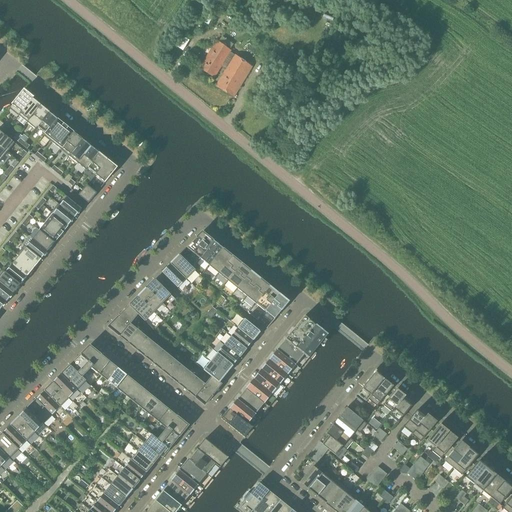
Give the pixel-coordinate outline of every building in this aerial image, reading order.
[(199,68),(214,78),(230,51),(216,41),(199,68)] [(234,55),(215,86),(233,97),(251,67),(234,55)] [(24,90),(9,108),(18,115),(33,97),(25,90),(24,90)] [(19,116),(26,122),(40,105),(33,99),(34,98),(33,97),(18,115),(19,116)] [(40,105),(26,122),(35,129),(49,112),(46,110),(40,105)] [(37,128),(45,134),(57,119),(49,112),(35,129),(36,129),(37,128)] [(57,119),(45,134),(44,136),(52,143),(66,126),(64,124),(59,120),(57,119)] [(9,128),(0,120),(0,132),(3,135),(3,134),(9,128)] [(52,143),(61,150),(74,133),(68,128),(69,128),(66,126),(52,143)] [(3,135),(0,132),(0,148),(6,153),(15,143),(3,134),(3,135)] [(74,133),(61,150),(69,157),(83,140),(80,137),(74,133)] [(69,157),(78,164),(92,147),(88,144),(83,140),(69,157)] [(92,147),(78,164),(86,170),(88,168),(88,169),(100,154),(97,151),(92,147)] [(97,176),(109,161),(100,154),(88,169),(88,168),(86,170),(84,173),(92,179),(95,175),(97,176)] [(109,161),(97,176),(105,183),(117,168),(117,167),(110,161),(109,161)] [(87,185),(83,190),(93,198),(97,193),(87,185)] [(93,198),(83,190),(79,195),(89,203),(93,198)] [(67,197),(60,205),(75,218),(82,209),(67,197)] [(51,212),(68,226),(75,218),(60,205),(58,204),(51,212)] [(46,222),(62,235),(63,233),(63,232),(68,226),(51,212),(44,221),(46,222)] [(62,235),(46,222),(39,230),(55,243),(59,237),(60,237),(62,235)] [(29,236),(48,251),(55,243),(39,230),(36,228),(29,236)] [(193,268),(200,259),(214,241),(202,232),(179,255),(192,268),(193,268)] [(41,260),(48,251),(29,236),(28,236),(22,244),(24,246),(41,260)] [(200,259),(209,266),(223,249),(214,241),(200,259)] [(19,256),(34,268),(41,260),(24,246),(17,254),(19,256)] [(209,266),(218,274),(233,256),(223,249),(209,266)] [(195,271),(193,268),(192,268),(179,255),(171,264),(187,280),(195,271)] [(34,268),(19,256),(12,264),(27,276),(34,268)] [(242,264),(233,256),(218,274),(228,281),(242,264)] [(12,264),(5,273),(20,285),(27,276),(12,264)] [(178,288),(187,280),(171,264),(162,273),(178,288)] [(228,281),(237,289),(251,271),(242,264),(228,281)] [(0,282),(13,293),(20,285),(5,273),(4,271),(0,275),(0,282)] [(246,296),(261,279),(251,271),(237,289),(246,296)] [(246,296),(256,304),(270,287),(261,279),(246,296)] [(155,280),(146,289),(162,304),(171,295),(155,280)] [(13,293),(0,282),(0,296),(7,302),(13,293)] [(256,304),(265,312),(279,294),(270,287),(256,304)] [(146,289),(138,297),(154,313),(162,304),(146,289)] [(289,302),(279,294),(265,312),(275,319),(289,302)] [(145,322),(154,313),(138,297),(129,306),(138,314),(138,315),(145,322)] [(108,327),(120,337),(130,324),(138,315),(138,314),(129,306),(121,314),(108,327)] [(286,339),(309,358),(328,335),(316,325),(305,316),(286,339)] [(245,319),(238,328),(254,340),(260,332),(245,319)] [(139,331),(130,324),(120,337),(128,344),(139,331)] [(231,337),(247,349),(254,340),(238,328),(231,337)] [(147,338),(139,331),(128,344),(137,350),(147,338)] [(231,337),(224,345),(240,357),(247,349),(231,337)] [(147,338),(137,350),(145,357),(155,344),(147,338)] [(309,359),(309,358),(286,339),(277,350),(300,369),(309,359)] [(164,351),(155,344),(145,357),(153,364),(164,351)] [(82,377),(89,371),(92,367),(102,355),(90,345),(80,355),(70,365),(82,377)] [(224,345),(217,353),(233,366),(240,357),(224,345)] [(300,370),(300,369),(277,350),(269,360),(292,379),(300,370)] [(164,351),(153,364),(161,371),(172,358),(164,351)] [(217,353),(211,362),(226,374),(233,366),(217,353)] [(92,367),(89,371),(97,378),(110,362),(102,355),(92,367)] [(180,365),(172,358),(161,371),(170,377),(180,365)] [(285,388),(292,379),(269,360),(261,370),(285,388)] [(100,375),(108,381),(118,369),(110,362),(97,378),(100,375)] [(203,370),(211,377),(212,377),(219,383),(220,382),(226,374),(211,362),(203,370)] [(67,369),(61,374),(77,390),(86,381),(82,377),(70,365),(69,367),(67,369)] [(180,365),(170,377),(178,384),(188,371),(180,365)] [(108,381),(116,388),(127,375),(118,369),(108,381)] [(284,389),(285,388),(261,370),(254,379),(277,398),(284,389)] [(197,378),(188,371),(178,384),(186,391),(197,378)] [(380,384),(384,379),(380,376),(376,373),(364,386),(357,395),(366,402),(368,399),(380,384)] [(69,398),(77,390),(61,374),(60,375),(58,377),(53,383),(69,398)] [(116,388),(125,395),(135,382),(127,375),(116,388)] [(211,377),(205,385),(195,398),(205,406),(215,393),(222,384),(220,382),(219,383),(212,377),(211,377)] [(197,378),(186,391),(195,398),(205,385),(197,378)] [(269,408),(277,398),(254,379),(246,389),(269,408)] [(384,379),(380,384),(368,399),(377,407),(393,386),(384,379)] [(135,382),(125,395),(133,402),(143,389),(135,382)] [(61,407),(69,398),(53,383),(52,384),(50,386),(45,391),(61,407)] [(133,402),(141,409),(152,396),(143,389),(133,402)] [(269,408),(246,389),(238,400),(237,399),(237,400),(256,415),(256,414),(264,404),(269,408)] [(402,399),(403,399),(405,396),(396,389),(389,398),(383,405),(391,412),(392,413),(402,399)] [(52,415),(61,407),(45,391),(44,392),(42,394),(36,400),(52,415)] [(141,409),(150,415),(160,402),(152,396),(141,409)] [(356,397),(353,401),(362,408),(365,404),(356,397)] [(411,406),(403,399),(402,399),(392,413),(391,412),(389,415),(398,423),(411,406)] [(28,408),(44,424),(52,415),(36,400),(35,401),(33,403),(28,408)] [(248,424),(256,415),(237,400),(229,409),(252,428),(253,428),(248,424)] [(358,413),(362,408),(353,401),(348,406),(358,413)] [(155,425),(156,425),(168,409),(160,402),(150,415),(158,422),(155,425)] [(19,417),(35,432),(44,424),(28,408),(27,409),(24,412),(19,417)] [(359,433),(367,424),(347,408),(340,417),(356,430),(359,433)] [(168,409),(156,425),(164,432),(166,429),(177,416),(168,409)] [(244,438),(252,428),(229,409),(221,419),(244,438)] [(425,418),(425,417),(417,411),(403,427),(412,434),(411,434),(412,435),(425,418)] [(425,417),(425,418),(412,435),(420,442),(437,422),(428,414),(425,417)] [(160,436),(158,440),(170,449),(178,438),(189,426),(177,416),(166,429),(164,432),(160,436)] [(18,418),(16,420),(11,425),(27,441),(35,432),(19,417),(18,418)] [(340,417),(333,425),(349,438),(356,430),(340,417)] [(435,448),(449,431),(440,424),(426,441),(435,448)] [(27,441),(11,425),(10,426),(8,428),(2,434),(18,450),(27,441)] [(333,425),(326,433),(342,447),(346,450),(353,441),(349,438),(333,425)] [(384,438),(387,434),(379,428),(376,432),(384,438)] [(457,439),(449,431),(435,448),(432,451),(441,459),(457,439)] [(381,442),(384,438),(376,432),(373,435),(381,442)] [(342,447),(326,433),(319,442),(328,450),(335,455),(342,447)] [(18,450),(2,434),(1,435),(0,436),(0,448),(10,458),(18,450)] [(158,440),(152,435),(144,444),(160,456),(162,458),(170,449),(158,440)] [(205,439),(197,449),(215,464),(220,468),(229,458),(205,439)] [(444,461),(453,468),(469,448),(460,441),(444,461)] [(315,447),(324,454),(328,450),(319,442),(315,447)] [(393,448),(398,452),(403,446),(398,442),(393,448)] [(153,464),(160,456),(144,444),(138,452),(153,464)] [(407,449),(403,446),(398,452),(402,455),(407,449)] [(315,447),(311,451),(321,459),(324,454),(315,447)] [(367,447),(364,450),(370,455),(373,452),(367,447)] [(10,458),(0,448),(0,465),(1,467),(10,458)] [(478,455),(469,448),(453,468),(462,475),(478,455)] [(207,474),(215,464),(197,449),(188,460),(207,474)] [(367,459),(370,455),(364,450),(361,454),(367,459)] [(321,459),(311,451),(308,456),(317,464),(321,459)] [(146,473),(153,464),(138,452),(131,460),(146,473)] [(414,465),(419,468),(425,461),(420,457),(414,465)] [(146,473),(131,460),(124,469),(140,481),(146,473)] [(203,489),(207,484),(202,480),(207,474),(188,460),(179,471),(198,485),(203,489)] [(429,464),(425,461),(419,468),(423,472),(429,464)] [(465,477),(474,484),(487,468),(479,461),(465,477)] [(356,472),(359,469),(351,462),(348,466),(356,472)] [(308,490),(322,473),(321,473),(313,466),(300,483),(308,490)] [(378,467),(374,472),(383,479),(387,474),(378,467)] [(496,475),(487,468),(474,484),(483,491),(496,475)] [(133,489),(140,481),(124,469),(117,477),(133,489)] [(325,469),(321,473),(322,473),(308,490),(317,497),(333,477),(325,469)] [(190,495),(198,485),(179,471),(172,480),(190,495)] [(374,472),(370,476),(380,484),(383,479),(374,472)] [(435,481),(439,485),(444,479),(440,475),(435,481)] [(504,482),(496,475),(483,491),(491,498),(504,482)] [(380,484),(370,476),(366,481),(376,488),(380,484)] [(126,498),(133,489),(117,477),(111,485),(126,498)] [(317,497),(325,503),(342,483),(333,477),(317,497)] [(449,483),(444,479),(439,485),(444,489),(449,483)] [(181,506),(190,495),(172,480),(163,491),(181,506)] [(511,489),(511,487),(504,482),(491,498),(500,505),(511,489)] [(243,511),(252,511),(253,511),(269,491),(259,483),(250,494),(248,492),(244,498),(246,500),(240,507),(245,511),(243,511)] [(334,510),(350,490),(342,483),(325,503),(334,510)] [(119,506),(126,498),(111,485),(104,494),(119,506)] [(334,510),(335,511),(346,511),(358,497),(350,490),(334,510)] [(379,496),(384,500),(388,494),(384,490),(379,496)] [(455,498),(460,502),(464,497),(466,494),(462,490),(455,498)] [(163,491),(155,501),(168,511),(176,511),(181,506),(163,491)] [(274,495),(269,491),(253,511),(271,511),(281,500),(274,495)] [(109,511),(114,511),(119,506),(104,494),(97,502),(109,511)] [(388,504),(393,498),(388,494),(384,500),(388,504)] [(511,511),(511,496),(502,508),(506,511),(511,511)] [(358,497),(346,511),(359,511),(364,507),(364,508),(367,504),(358,497)] [(468,501),(464,497),(460,502),(465,506),(468,501)] [(290,511),(293,510),(286,504),(281,500),(271,511),(290,511)] [(146,511),(168,511),(155,501),(146,511)] [(92,511),(109,511),(97,502),(90,510),(92,511)]
